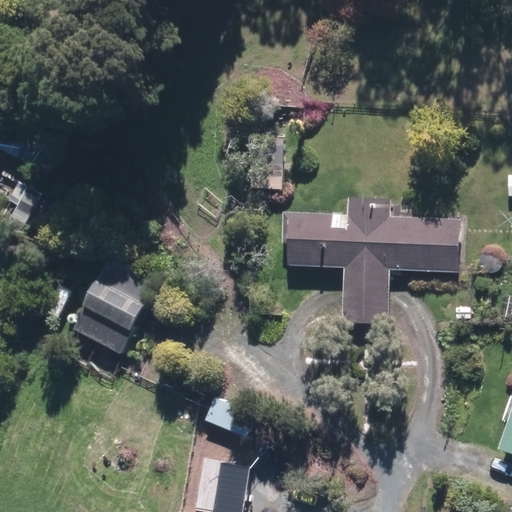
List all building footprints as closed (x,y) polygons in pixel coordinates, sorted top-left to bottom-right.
[(301,105),(301,82),(281,82),(281,104),(301,105)] [(4,109),(0,116),(0,148),(28,164),(45,132),(4,109)] [(284,165),(255,164),(253,194),(282,195),(284,165)] [(44,196),(19,183),(8,203),(18,208),(7,228),(22,236),(44,196)] [(391,220),(392,202),(351,200),(350,218),(291,216),(289,268),(346,271),(344,324),(389,325),(391,272),(461,275),(463,222),(391,220)] [(74,332),(123,357),(160,284),(112,259),(74,332)] [(72,292),(59,286),(45,314),(59,321),(72,292)] [(257,417),(215,399),(205,422),(245,439),(247,440),(257,417)] [(511,418),(500,452),(511,456),(511,418)]
